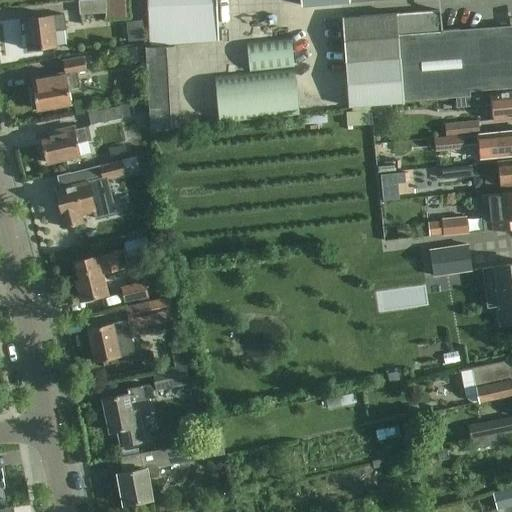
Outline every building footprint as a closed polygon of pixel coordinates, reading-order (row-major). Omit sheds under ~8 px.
[(78,0),(79,13),(104,11),(105,19),(129,18),(128,0),(78,0)] [(146,0),(148,44),(218,41),(216,0),(146,0)] [(401,38),(405,100),(469,95),(469,90),(511,87),(511,27),(458,31),(458,27),(441,28),(439,10),(395,13),(397,39),(401,38)] [(401,100),(405,100),(401,38),(397,39),(395,13),(341,17),(347,105),(401,101),(401,100)] [(54,31),(65,29),(63,14),(23,19),(27,49),(56,46),(54,31)] [(248,72),(294,67),(291,37),(245,42),(248,72)] [(179,125),(175,46),(144,48),(149,127),(179,125)] [(76,72),(85,70),(83,57),(63,61),(65,73),(31,79),(37,109),(71,103),(69,89),(79,87),(76,72)] [(299,115),(299,114),(294,68),(214,77),(219,124),(299,115)] [(455,108),(490,104),(492,120),(511,117),(511,92),(454,98),(455,108)] [(90,124),(130,115),(127,103),(87,112),(90,124)] [(368,117),(372,117),(371,104),(351,106),(351,111),(345,111),(346,126),(369,124),(368,117)] [(388,105),(374,105),(374,114),(388,114),(388,105)] [(320,108),(299,111),(301,123),(322,120),(320,108)] [(446,137),(479,133),(478,119),(444,123),(446,137)] [(78,142),(87,140),(91,139),(88,126),(74,129),(74,127),(48,133),(49,138),(42,140),(47,162),(80,155),(78,142)] [(511,132),(460,138),(435,140),(436,152),(462,150),(480,148),(481,160),(511,156),(511,132)] [(125,146),(109,149),(112,161),(128,158),(125,146)] [(132,158),(121,161),(124,174),(135,171),(132,158)] [(121,161),(100,166),(103,179),(106,178),(124,174),(121,161)] [(511,161),(474,166),(476,177),(483,177),(485,188),(511,185),(511,161)] [(71,185),(57,189),(60,203),(56,203),(62,226),(81,222),(80,214),(93,210),(95,218),(115,213),(106,178),(103,179),(100,166),(69,174),(71,185)] [(379,174),(381,199),(401,198),(399,172),(379,174)] [(511,192),(480,195),(484,230),(511,227),(511,192)] [(442,218),(443,234),(468,232),(466,216),(442,218)] [(471,269),(467,244),(430,250),(434,275),(471,269)] [(101,272),(116,269),(129,266),(124,247),(97,254),(97,256),(75,261),(79,279),(75,280),(80,300),(106,294),(101,272)] [(511,263),(481,268),(487,307),(498,306),(500,324),(511,321),(511,263)] [(124,302),(149,296),(145,280),(120,287),(124,302)] [(129,321),(172,311),(168,296),(125,306),(129,321)] [(128,329),(125,330),(123,319),(112,322),(87,328),(94,361),(133,353),(128,329)] [(185,343),(171,347),(175,365),(177,364),(185,363),(189,362),(185,343)] [(472,368),(459,371),(464,396),(467,399),(469,401),(472,402),(479,401),(511,393),(511,376),(511,372),(511,371),(511,359),(508,360),(472,368)] [(191,362),(178,365),(177,364),(175,365),(151,370),(156,390),(189,383),(186,364),(192,363),(191,362)] [(397,371),(386,373),(388,381),(399,379),(397,371)] [(127,394),(103,399),(109,432),(118,430),(121,446),(144,441),(139,411),(133,413),(130,402),(154,397),(151,384),(126,389),(127,394)] [(327,408),(356,402),(354,392),(325,398),(327,408)] [(470,438),(511,429),(511,416),(467,425),(470,438)] [(472,448),(511,440),(511,429),(470,438),(472,448)] [(124,472),(118,473),(124,505),(153,499),(149,478),(159,476),(157,466),(214,455),(212,440),(121,457),(124,472)] [(230,481),(215,485),(220,502),(234,499),(230,481)] [(511,487),(507,489),(492,493),(496,509),(511,505),(511,487)]
